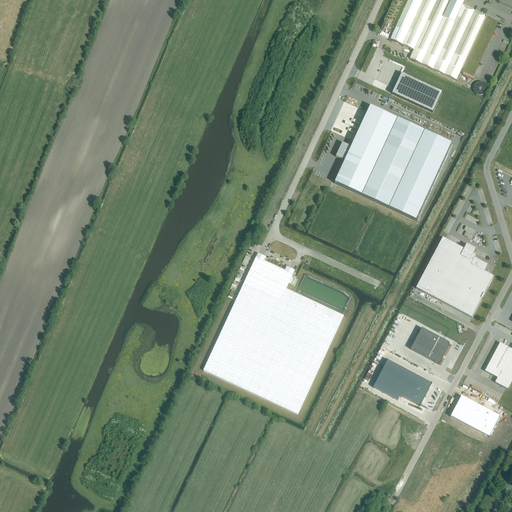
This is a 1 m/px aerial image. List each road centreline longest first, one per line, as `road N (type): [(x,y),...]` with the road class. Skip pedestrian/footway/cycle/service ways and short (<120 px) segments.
road 1 (unclassified): [(379,0),(272,234),(376,283)]
road 2 (unclassified): [(401,481),(482,332)]
road 3 (unclassified): [(511,255),(486,167),(511,113)]
